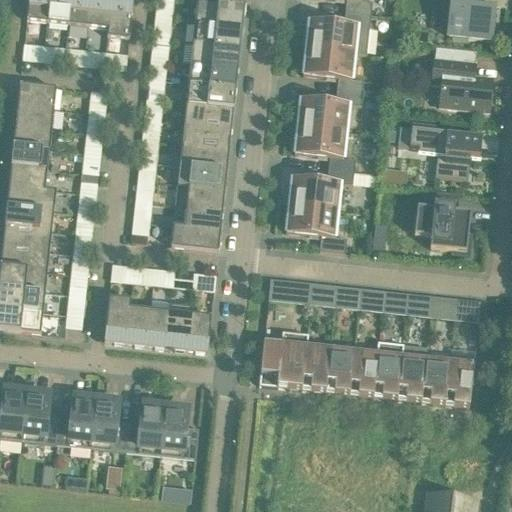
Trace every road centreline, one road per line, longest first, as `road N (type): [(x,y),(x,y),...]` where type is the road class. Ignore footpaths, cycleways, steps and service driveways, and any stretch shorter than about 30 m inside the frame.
road 1 (residential): [(511,150),(496,290),(241,261)]
road 2 (residential): [(241,261),(269,0)]
road 3 (residential): [(124,91),(109,259)]
road 4 (residential): [(89,364),(229,379)]
road 5 (residential): [(215,511),(229,379)]
road 6 (residential): [(109,259),(240,273)]
